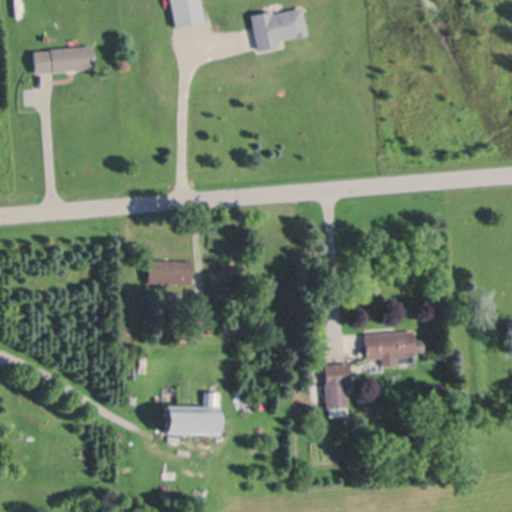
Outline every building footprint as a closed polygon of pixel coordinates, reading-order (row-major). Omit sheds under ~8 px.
[(200,0),(204,19),(177,25),(171,0),(200,0)] [(302,5),(308,32),(278,39),(279,43),(258,48),(251,13),(271,9),(272,12),(302,5)] [(94,64),(36,70),(34,49),(50,47),(50,46),(92,42),(94,64)] [(191,260),(191,282),(147,280),(148,258),(191,260)] [(179,307),(160,307),(160,290),(179,290),(179,307)] [(253,315),(253,323),(245,323),(245,315),(253,315)] [(241,319),(241,332),(224,332),(224,318),(241,319)] [(166,327),(166,332),(154,331),(154,322),(163,322),(163,326),(166,327)] [(413,329),(414,338),(423,338),(424,350),(415,350),(415,353),(366,357),(364,332),(413,329)] [(347,405),(348,413),(329,415),(328,406),(326,406),(324,381),(326,381),(324,363),(349,361),(351,381),(346,381),(349,404),(347,405)] [(218,390),(218,431),(166,431),(166,403),(203,404),(203,390),(218,390)]
